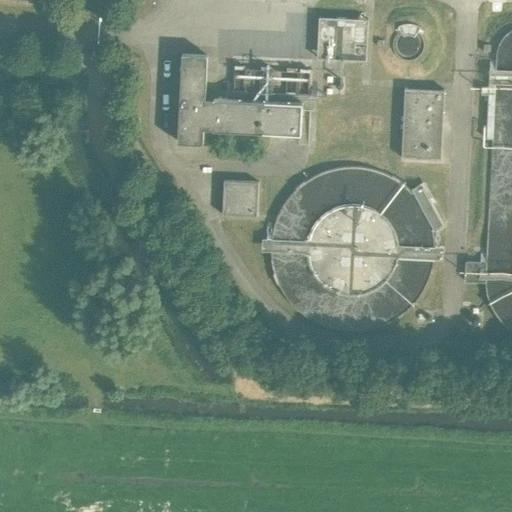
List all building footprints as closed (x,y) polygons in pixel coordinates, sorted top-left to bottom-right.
[(317,57),(327,57),(354,58),(355,41),(366,41),(367,18),(319,16),(317,57)] [(393,45),(395,52),(400,58),(408,60),(416,57),(421,51),(423,44),(420,37),(415,32),(408,30),(400,32),(395,37),(393,45)] [(213,130),(264,132),(300,133),(301,102),(265,101),(214,99),(214,100),(205,100),(207,55),(182,54),(178,142),(203,143),(203,128),(213,128),(213,130)] [(441,158),(444,90),(405,88),(402,156),(441,158)] [(222,214),(257,216),(259,182),(224,180),(222,214)]
